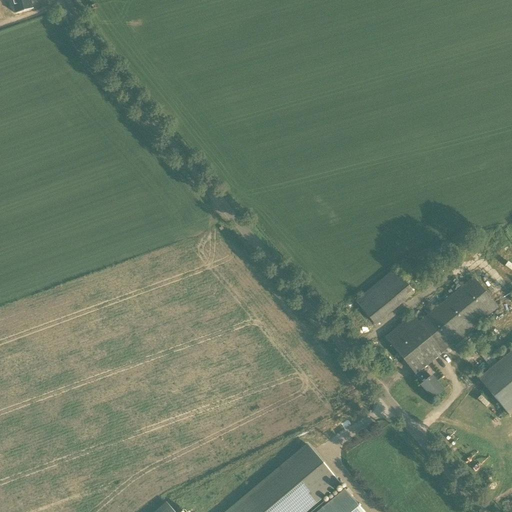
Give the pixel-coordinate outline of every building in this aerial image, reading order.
[(29,0),(10,0),(14,13),(31,9),(29,0)] [(511,265),(506,261),(502,265),(511,272),(511,265)] [(374,324),(413,293),(394,270),(356,302),(374,324)] [(498,308),(484,291),(473,278),(418,323),(412,315),(385,337),(415,374),(423,368),(451,345),(460,356),(473,345),(492,369),(479,379),(509,415),(511,412),(511,351),(497,363),(470,330),(498,308)] [(423,368),(415,374),(413,375),(432,399),(443,390),(433,378),(431,378),(423,368)] [(363,511),(349,496),(352,494),(348,489),(345,491),(345,490),(318,511),(305,511),(339,484),(307,444),(225,511),(173,511),(166,503),(154,511),(363,511)]
